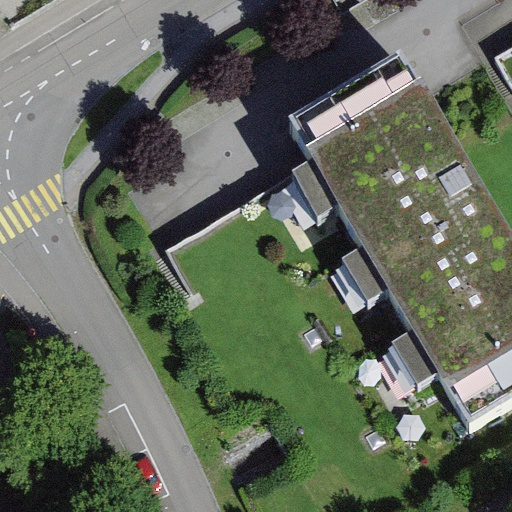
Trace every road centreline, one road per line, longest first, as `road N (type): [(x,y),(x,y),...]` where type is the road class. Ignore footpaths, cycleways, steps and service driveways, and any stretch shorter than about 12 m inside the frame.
road 1 (residential): [(0,175),(188,511)]
road 2 (residential): [(0,112),(184,0)]
